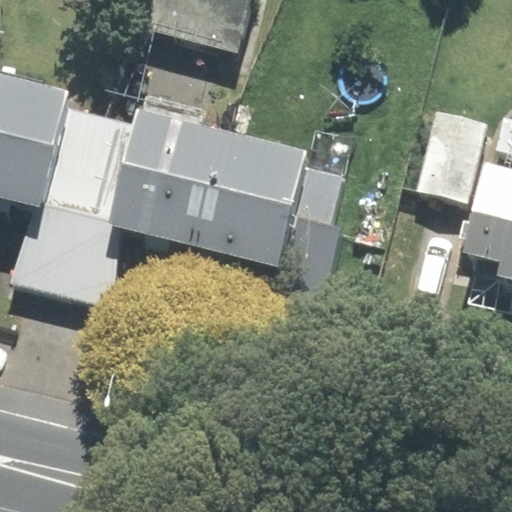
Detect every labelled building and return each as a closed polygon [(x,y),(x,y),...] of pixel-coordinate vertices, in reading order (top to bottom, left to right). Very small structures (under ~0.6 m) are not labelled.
[(254,0),(150,0),(141,38),(239,63),(254,0)] [(0,221),(40,231),(65,120),(0,104),(0,221)] [(467,211),(485,132),(436,120),(418,200),(467,211)] [(304,177),(132,137),(105,254),(277,294),(273,312),(321,323),(339,245),(331,243),(344,188),(304,179),(304,177)] [(511,202),(483,195),(460,285),(497,294),(494,307),(511,311),(511,202)] [(46,223),(7,296),(106,319),(99,235),(46,223)]
